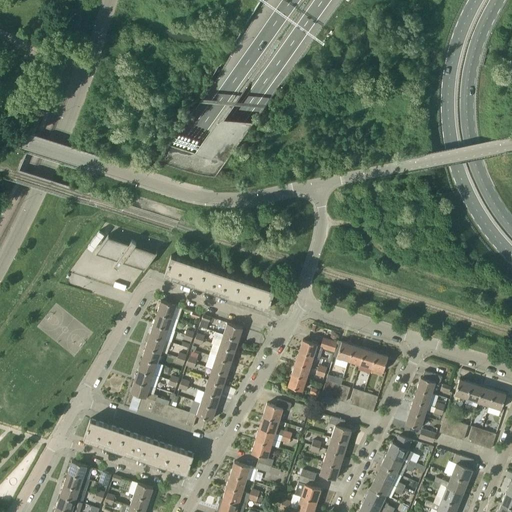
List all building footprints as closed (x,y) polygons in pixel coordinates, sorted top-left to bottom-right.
[(144,269),(157,251),(156,251),(135,245),(136,243),(132,240),(129,243),(109,236),(109,235),(108,235),(95,252),(96,253),(96,252),(117,259),(113,265),(118,268),(123,261),(144,268),(143,269),(144,269)] [(199,286),(206,266),(189,261),(171,255),(165,274),(173,277),(177,279),(180,279),(179,280),(182,281),(184,282),(184,281),(187,282),(191,283),(199,286)] [(233,297),(240,278),(223,272),(206,266),(199,286),(214,291),(214,292),(216,293),(218,293),(219,292),(233,297)] [(274,289),(257,284),(240,278),(233,297),(248,302),(248,303),(250,304),(253,305),(253,304),(268,309),(274,289)] [(173,317),(176,305),(161,300),(157,312),(173,317)] [(169,328),(173,317),(157,312),(153,323),(169,328)] [(239,339),(242,327),(243,327),(227,322),(223,334),(239,339)] [(165,340),(169,328),(153,323),(150,335),(165,340)] [(219,346),(235,351),(239,339),(223,334),(219,346)] [(165,340),(150,335),(146,346),(161,351),(165,340)] [(299,351),(313,356),(319,357),(322,348),(326,349),(334,352),(334,351),(337,342),(323,338),(321,345),(317,344),(303,339),(299,351)] [(348,360),(353,345),(342,341),(337,356),(348,360)] [(360,364),(365,348),(353,345),(348,360),(360,364)] [(157,363),(161,351),(146,346),(142,358),(157,363)] [(231,362),(235,351),(219,346),(216,357),(231,362)] [(372,367),(376,352),(365,348),(360,364),(372,367)] [(326,349),(325,353),(329,354),(328,360),(332,361),(334,351),(334,352),(326,349)] [(310,367),(313,356),(299,351),(295,362),(310,367)] [(376,352),(372,367),(383,371),(388,356),(376,352)] [(212,369),(227,374),(231,362),(216,357),(212,369)] [(157,363),(142,358),(138,369),(154,374),(157,363)] [(306,378),(310,367),(295,362),(292,374),(306,378)] [(154,374),(138,369),(135,380),(150,385),(154,374)] [(223,385),(227,374),(212,369),(208,380),(223,385)] [(417,387),(432,392),(435,382),(440,383),(442,376),(425,370),(422,377),(421,377),(417,387)] [(302,390),(306,378),(292,374),(288,385),(302,390)] [(328,396),(333,381),(326,379),(322,394),(328,396)] [(466,398),(471,382),(460,379),(455,394),(466,398)] [(150,385),(135,380),(131,392),(142,396),(149,398),(156,401),(162,403),(168,405),(169,405),(171,406),(173,401),(175,395),(171,394),(169,400),(157,396),(158,395),(148,391),(150,385)] [(220,396),(223,385),(208,380),(204,391),(220,396)] [(333,398),(338,383),(333,381),(328,396),(333,398)] [(476,406),(478,401),(483,386),(471,382),(466,398),(465,403),(476,406)] [(339,400),(344,385),(338,383),(333,398),(339,400)] [(344,385),(339,400),(346,402),(350,387),(344,385)] [(489,405),(494,390),(483,386),(478,401),(489,405)] [(428,404),(432,392),(417,387),(413,399),(428,404)] [(354,405),(359,390),(354,388),(349,403),(354,405)] [(361,406),(365,392),(359,390),(354,405),(361,406)] [(501,409),(501,408),(506,393),(494,390),(489,405),(501,409)] [(216,408),(220,396),(204,391),(201,403),(216,408)] [(367,409),(372,394),(365,392),(361,406),(367,409)] [(372,394),(367,409),(373,411),(378,396),(372,394)] [(149,398),(142,396),(138,408),(145,410),(149,398)] [(149,398),(145,410),(152,412),(156,401),(149,398)] [(263,415),(279,420),(283,408),(289,410),(291,403),(277,399),(275,405),(267,403),(263,415)] [(424,416),(428,404),(413,399),(410,411),(424,416)] [(158,415),(162,403),(156,401),(152,412),(158,415)] [(169,405),(168,405),(162,403),(158,415),(165,417),(169,405)] [(216,408),(201,403),(197,414),(212,419),(216,408)] [(176,407),(171,406),(169,405),(165,417),(172,419),(176,407)] [(179,421),(183,410),(176,407),(172,419),(179,421)] [(186,424),(190,412),(183,410),(179,421),(186,424)] [(420,428),(424,416),(410,411),(406,423),(420,428)] [(190,412),(186,424),(193,426),(197,414),(190,412)] [(259,427),(275,432),(279,420),(263,415),(259,427)] [(331,437),(347,442),(351,429),(343,427),(345,420),(331,416),(329,422),(335,424),(331,437)] [(446,434),(451,419),(444,417),(439,432),(446,434)] [(98,444),(101,445),(103,445),(103,444),(118,449),(125,430),(108,424),(90,418),(84,438),(99,443),(98,444)] [(453,436),(457,421),(451,419),(446,434),(453,436)] [(458,438),(463,423),(457,421),(453,436),(458,438)] [(458,438),(464,439),(468,425),(463,423),(458,438)] [(479,428),(476,427),(472,426),(467,440),(474,442),(479,428)] [(255,440),(271,445),(275,432),(259,427),(255,440)] [(422,428),(419,438),(433,442),(436,433),(422,428)] [(474,442),(480,444),(485,430),(479,428),(474,442)] [(133,455),(135,456),(137,457),(138,456),(152,461),(159,441),(142,435),(125,430),(118,449),(133,454),(133,455)] [(490,431),(485,430),(480,444),(485,446),(490,431)] [(485,446),(491,448),(496,433),(490,431),(485,446)] [(392,442),(387,453),(414,467),(424,472),(426,467),(416,462),(420,455),(408,449),(411,439),(399,435),(396,444),(392,442)] [(347,442),(331,437),(327,449),(343,454),(347,442)] [(312,444),(320,447),(322,441),(313,438),(312,444)] [(267,457),(271,445),(255,440),(251,452),(260,455),(258,461),(271,466),(274,459),(267,457)] [(187,472),(194,453),(176,447),(159,441),(152,461),(167,466),(167,467),(169,467),(172,468),(172,467),(187,472)] [(320,447),(312,444),(310,450),(318,452),(320,447)] [(343,454),(327,449),(324,461),(340,466),(343,454)] [(387,453),(381,465),(397,472),(396,473),(402,475),(405,468),(412,471),(414,467),(387,453)] [(452,474),(467,481),(472,469),(470,468),(474,459),(455,453),(452,462),(456,464),(452,474)] [(83,477),(87,465),(72,460),(68,472),(83,477)] [(230,473),(246,479),(254,481),(258,468),(256,468),(250,466),(234,461),(230,473)] [(271,466),(258,461),(256,468),(258,468),(270,472),(271,466)] [(336,479),(340,466),(324,461),(320,474),(336,479)] [(391,483),(396,473),(397,472),(381,465),(376,476),(391,483)] [(300,475),(314,480),(316,473),(303,468),(300,475)] [(111,473),(103,471),(103,470),(99,482),(107,485),(111,473)] [(79,488),(83,477),(68,472),(64,483),(79,488)] [(242,491),(246,479),(230,473),(226,486),(242,491)] [(463,492),(467,481),(452,474),(449,482),(443,479),(436,476),(434,481),(463,492)] [(312,486),(314,480),(300,475),(298,481),(305,483),(301,496),(317,501),(321,488),(312,486)] [(403,489),(396,486),(391,483),(376,476),(370,487),(386,494),(391,497),(394,491),(401,494),(403,489)] [(458,504),(463,492),(434,481),(432,486),(439,488),(436,495),(458,504)] [(149,499),(153,487),(138,482),(134,494),(149,499)] [(76,500),(79,488),(64,483),(60,495),(76,500)] [(250,493),(242,491),(226,486),(223,498),(239,503),(247,505),(249,498),(257,501),(258,496),(250,493)] [(383,501),(386,494),(370,487),(365,498),(386,508),(393,511),(395,507),(388,504),(388,503),(383,501)] [(511,507),(511,493),(506,491),(502,503),(511,507)] [(145,510),(149,499),(134,494),(130,505),(145,510)] [(72,511),(76,500),(60,495),(56,506),(72,511)] [(444,511),(454,511),(458,504),(436,495),(433,502),(426,500),(425,504),(437,509),(444,511)] [(308,511),(313,511),(317,501),(301,496),(297,508),(308,511)] [(235,511),(239,503),(223,498),(221,498),(219,499),(218,501),(219,503),(221,504),(219,510),(223,511),(235,511)] [(392,511),(393,511),(386,508),(365,498),(359,510),(364,511),(377,511),(378,511),(392,511)] [(144,511),(145,510),(130,505),(122,503),(118,511),(144,511)] [(511,511),(511,507),(502,503),(497,511),(511,511)]
